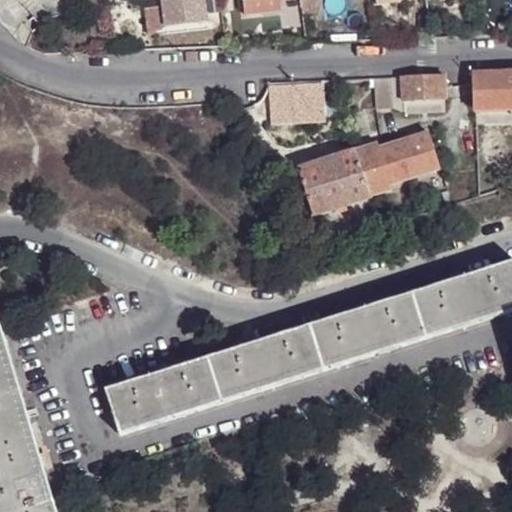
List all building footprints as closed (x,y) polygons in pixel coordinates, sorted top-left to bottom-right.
[(169,0),(170,6),(163,7),(165,27),(207,23),(204,0),(169,0)] [(163,7),(145,8),(148,35),(165,27),(163,7)] [(511,72),(475,73),(474,73),(475,112),(511,110),(511,72)] [(444,75),(403,77),(405,102),(444,100),(444,75)] [(372,79),(372,85),(373,106),(392,106),(391,88),(390,78),(372,79)] [(432,134),(383,149),(392,183),(442,168),(432,134)] [(392,183),(383,149),(381,146),(302,170),(303,173),(294,176),(298,189),(307,187),(317,217),(375,199),(373,197),(394,190),(392,183)] [(444,193),(446,202),(452,200),(450,191),(444,193)] [(511,312),(511,263),(413,295),(428,340),(511,312)] [(428,340),(413,295),(311,327),(326,372),(428,340)] [(0,463),(40,451),(0,318),(0,463)] [(326,372),(311,327),(209,359),(224,405),(326,372)] [(224,405),(209,359),(107,392),(122,437),(224,405)] [(58,511),(40,451),(0,463),(0,511),(58,511)]
